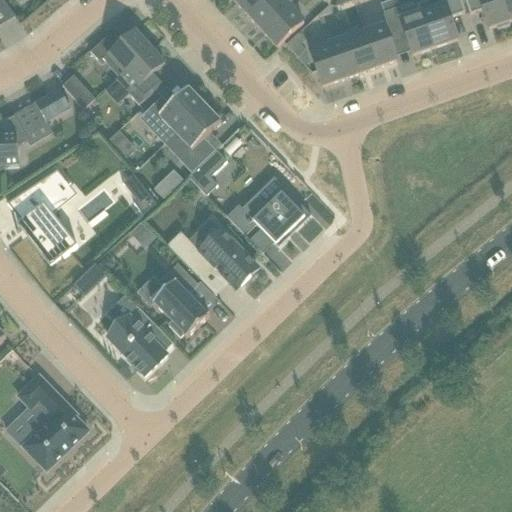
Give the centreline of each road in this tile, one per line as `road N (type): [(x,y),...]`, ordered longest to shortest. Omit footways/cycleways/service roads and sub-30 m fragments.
road 1 (tertiary): [(511,238),(346,380),(219,511)]
road 2 (residential): [(341,128),(360,212),(356,237),(146,434)]
road 3 (residential): [(171,0),(280,117),(313,131),(341,128)]
road 4 (residential): [(0,276),(146,434)]
road 5 (residential): [(341,128),(511,69)]
road 6 (residential): [(0,82),(108,0)]
